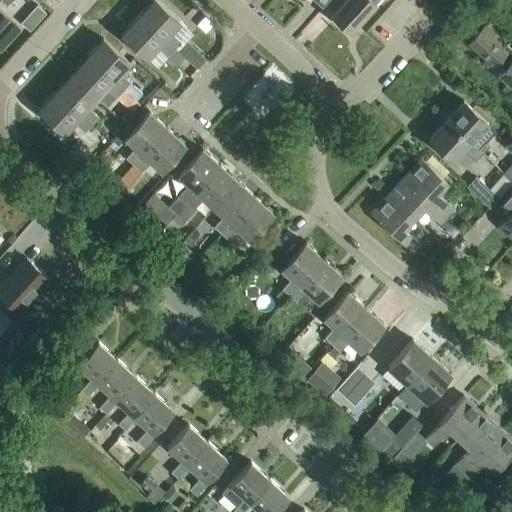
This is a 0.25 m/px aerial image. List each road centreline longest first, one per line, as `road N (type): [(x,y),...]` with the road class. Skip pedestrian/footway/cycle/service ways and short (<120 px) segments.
road 1 (residential): [(405,511),(0,144)]
road 2 (residential): [(511,369),(404,287),(326,214),(303,155),(305,81)]
road 3 (residential): [(442,0),(378,77),(349,93),(305,81)]
road 4 (residential): [(305,81),(214,0)]
road 5 (residential): [(0,87),(83,0)]
